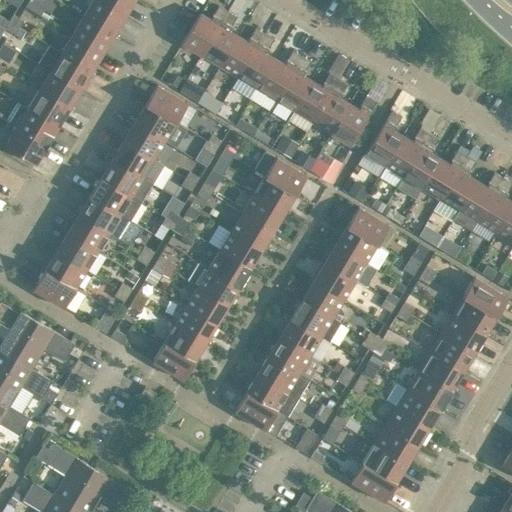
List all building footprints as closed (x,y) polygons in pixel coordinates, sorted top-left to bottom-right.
[(29,0),(26,5),(37,12),(42,0),(29,0)] [(92,0),(84,15),(115,34),(126,15),(100,0),(92,0)] [(100,0),(126,15),(134,0),(100,0)] [(201,12),(182,43),(202,54),(228,11),(219,5),(213,14),(213,13),(210,18),(201,12)] [(232,25),(238,16),(228,11),(202,54),(220,66),(239,35),(230,30),(233,25),(232,25)] [(10,20),(0,14),(0,24),(6,28),(10,20)] [(14,14),(10,20),(25,30),(29,23),(14,14)] [(73,33),(103,52),(115,34),(84,15),(73,33)] [(10,20),(6,28),(2,34),(7,37),(11,31),(16,34),(21,37),(25,30),(10,20)] [(250,36),(247,40),(239,35),(220,66),(239,77),(265,33),(256,27),(250,36)] [(61,52),(92,71),(103,52),(73,33),(61,52)] [(269,48),(275,39),(265,33),(239,77),(257,88),(275,58),(267,52),(270,48),(269,48)] [(0,56),(9,62),(16,50),(4,42),(0,48),(0,56)] [(40,64),(50,71),(81,89),(92,71),(61,52),(52,46),(40,64)] [(287,58),(284,63),(275,58),(257,88),(276,99),(302,55),(292,50),(287,58)] [(306,70),(312,61),(302,55),(276,99),(294,110),(313,80),(304,75),(307,70),(306,70)] [(39,89),(70,108),(81,89),(50,71),(39,89)] [(172,72),(168,80),(178,86),(183,77),(172,72)] [(324,81),(321,85),(313,80),(294,110),(289,118),(308,129),(313,122),(339,78),(330,72),(324,81)] [(343,92),(348,83),(339,78),(313,122),(331,133),(349,102),(341,97),(343,92)] [(188,103),(157,84),(146,103),(177,122),(188,103)] [(28,107),(59,126),(70,108),(39,89),(28,107)] [(361,103),(358,108),(349,102),(331,133),(350,144),(377,101),(367,94),(361,103)] [(7,120),(17,126),(47,145),(59,126),(28,107),(18,101),(7,120)] [(223,102),(217,113),(236,123),(242,113),(223,102)] [(135,122),(165,140),(176,147),(187,128),(177,122),(146,103),(135,122)] [(402,116),(392,110),(366,154),(385,165),(403,135),(395,130),(397,125),(402,116)] [(165,140),(135,122),(124,140),(154,159),(165,140)] [(5,145),(36,164),(47,145),(17,126),(5,145)] [(403,135),(385,165),(381,172),(399,183),(430,133),(420,127),(415,136),(415,135),(412,140),(403,135)] [(264,133),(257,129),(254,135),(261,139),(264,133)] [(434,147),(439,138),(430,133),(399,183),(397,187),(416,198),(422,188),(440,157),(432,152),(434,147)] [(222,140),(212,134),(208,141),(218,147),(222,140)] [(283,134),(275,147),(291,157),(300,143),(283,134)] [(163,164),(154,159),(124,140),(112,159),(143,177),(152,182),(163,164)] [(204,147),(214,154),(218,147),(208,141),(204,147)] [(238,150),(227,143),(223,150),(234,156),(238,150)] [(303,149),(296,160),(309,168),(316,157),(303,149)] [(452,158),(449,162),(440,157),(422,188),(440,199),(467,155),(457,149),(452,158)] [(219,157),(230,163),(234,156),(223,150),(219,157)] [(266,150),(255,169),(265,175),(296,194),(307,175),(266,150)] [(342,163),(329,155),(324,162),(316,157),(309,168),(331,181),(342,163)] [(471,170),(476,161),(467,155),(440,199),(459,210),(477,180),(469,174),(471,170)] [(143,177),(112,159),(101,177),(132,196),(143,177)] [(200,177),(190,171),(186,178),(196,184),(200,177)] [(489,180),(486,185),(477,180),(459,210),(454,219),(472,230),(477,221),(504,177),(494,172),(489,180)] [(296,194),(265,175),(254,194),(285,212),(296,194)] [(131,220),(142,202),(132,196),(101,177),(90,195),(129,219),(131,220)] [(508,192),(511,185),(511,182),(504,177),(477,221),(496,232),(511,205),(511,200),(506,197),(508,192)] [(182,184),(192,191),(196,184),(186,178),(182,184)] [(215,187),(205,180),(201,187),(211,193),(215,187)] [(359,184),(353,195),(363,201),(369,190),(359,184)] [(197,194),(207,200),(211,193),(201,187),(197,194)] [(285,212),(254,194),(243,212),(273,231),(285,212)] [(129,219),(90,195),(79,214),(110,233),(118,238),(129,219)] [(376,197),(371,205),(381,211),(386,203),(376,197)] [(386,203),(381,211),(390,217),(395,209),(386,203)] [(511,205),(496,232),(511,242),(511,205)] [(385,248),(397,229),(359,206),(347,225),(385,248)] [(170,210),(166,216),(176,222),(180,216),(170,210)] [(273,231),(243,212),(231,231),(262,249),(273,231)] [(110,233),(79,214),(68,232),(98,251),(110,233)] [(166,216),(162,223),(172,229),(176,222),(166,216)] [(180,216),(176,222),(186,229),(190,222),(180,216)] [(172,229),(182,235),(186,229),(176,222),(172,229)] [(425,224),(419,235),(426,239),(432,228),(425,224)] [(389,251),(385,248),(347,225),(336,243),(378,269),(389,251)] [(187,229),(181,239),(191,245),(197,235),(187,229)] [(262,249),(231,231),(220,249),(251,268),(262,249)] [(98,251),(68,232),(56,251),(87,269),(98,251)] [(325,262),(356,280),(367,287),(378,269),(336,243),(325,262)] [(155,251),(145,245),(141,252),(151,258),(155,251)] [(251,268),(220,249),(209,268),(240,286),(251,268)] [(87,269),(56,251),(45,269),(76,288),(87,269)] [(137,258),(147,264),(151,258),(141,252),(137,258)] [(171,260),(160,254),(156,261),(167,267),(171,260)] [(422,261),(412,255),(408,262),(418,268),(422,261)] [(152,268),(163,274),(167,267),(156,261),(152,268)] [(240,286),(209,268),(200,262),(189,281),(198,286),(229,305),(240,286)] [(356,280),(325,262),(314,280),(344,299),(356,280)] [(404,268),(414,275),(418,268),(408,262),(404,268)] [(437,270),(427,264),(423,271),(433,277),(437,270)] [(487,264),(482,273),(492,279),(498,271),(487,264)] [(34,288),(65,307),(76,288),(45,269),(34,288)] [(129,269),(125,276),(135,283),(139,276),(129,269)] [(419,278),(429,284),(433,277),(423,271),(419,278)] [(498,271),(492,279),(502,286),(508,277),(498,271)] [(508,296),(475,276),(463,295),(497,316),(508,296)] [(344,299),(314,280),(302,299),(333,317),(344,299)] [(133,288),(123,282),(119,288),(129,295),(133,288)] [(229,305),(198,286),(187,304),(218,323),(229,305)] [(115,295),(125,301),(129,295),(119,288),(115,295)] [(148,297),(138,291),(134,298),(144,304),(148,297)] [(400,298),(389,292),(385,298),(396,305),(400,298)] [(452,314),(486,334),(497,316),(463,295),(452,314)] [(38,320),(0,298),(0,297),(0,334),(4,337),(0,344),(0,349),(15,358),(38,320)] [(130,305),(140,311),(144,304),(134,298),(130,305)] [(381,305),(392,311),(396,305),(385,298),(381,305)] [(342,323),(333,317),(302,299),(291,317),(322,336),(331,341),(342,323)] [(415,307),(405,301),(401,308),(411,314),(415,307)] [(218,323),(187,304),(176,323),(206,342),(218,323)] [(397,314),(407,321),(411,314),(401,308),(397,314)] [(441,332),(475,352),(486,334),(452,314),(441,332)] [(322,336),(291,317),(280,336),(311,354),(322,336)] [(96,326),(106,332),(110,325),(100,319),(96,326)] [(32,368),(44,348),(64,361),(75,343),(38,320),(15,358),(32,368)] [(206,342),(176,323),(164,341),(195,360),(206,342)] [(126,335),(116,328),(111,335),(122,342),(126,335)] [(370,330),(366,337),(376,343),(380,337),(370,330)] [(430,351),(463,371),(475,352),(441,332),(430,351)] [(311,354),(280,336),(269,354),(311,380),(322,361),(311,354)] [(362,344),(358,342),(351,354),(361,360),(368,348),(372,350),(376,343),(366,337),(362,344)] [(376,343),(386,349),(390,343),(380,337),(376,343)] [(153,360),(184,379),(195,360),(164,341),(153,360)] [(372,350),(382,356),(386,349),(376,343),(372,350)] [(0,382),(15,358),(0,349),(0,382)] [(394,355),(386,349),(382,356),(390,361),(394,355)] [(418,369),(452,389),(463,371),(430,351),(418,369)] [(311,380),(269,354),(258,373),(300,398),(311,380)] [(53,380),(32,368),(15,358),(0,382),(0,399),(9,405),(10,405),(21,385),(42,398),(53,380)] [(368,364),(363,372),(373,378),(377,370),(368,364)] [(355,372),(345,366),(341,372),(351,379),(355,372)] [(332,367),(326,376),(335,381),(340,372),(332,367)] [(407,387),(441,408),(452,389),(418,369),(407,387)] [(337,379),(347,385),(351,379),(341,372),(337,379)] [(300,398),(258,373),(247,391),(289,417),(300,398)] [(370,381),(360,375),(356,382),(366,388),(370,381)] [(352,388),(362,395),(366,388),(356,382),(352,388)] [(138,398),(149,405),(157,393),(146,386),(138,398)] [(396,406),(430,426),(441,408),(407,387),(396,406)] [(235,410),(277,436),(289,417),(247,391),(235,410)] [(30,417),(10,405),(9,405),(0,399),(0,422),(20,435),(30,417)] [(333,409),(322,403),(318,409),(328,415),(333,409)] [(385,424),(419,445),(430,426),(396,406),(385,424)] [(314,416),(324,422),(328,415),(318,409),(314,416)] [(348,418),(338,412),(334,419),(344,425),(348,418)] [(330,425),(340,432),(344,425),(334,419),(330,425)] [(419,445),(385,424),(374,443),(408,463),(419,445)] [(28,428),(23,436),(29,440),(34,432),(28,428)] [(300,440),(296,447),(306,453),(310,446),(300,440)] [(408,463),(374,443),(363,461),(396,482),(408,463)] [(66,474),(54,494),(71,505),(94,467),(56,444),(52,450),(43,445),(36,456),(66,474)] [(325,456),(315,449),(311,456),(321,462),(325,456)] [(511,449),(503,464),(511,469),(511,449)] [(396,482),(363,461),(351,480),(385,501),(396,482)] [(89,511),(100,495),(120,507),(131,489),(94,467),(71,505),(82,511),(89,511)] [(54,494),(33,481),(23,499),(43,511),(42,511),(66,511),(71,505),(54,494)] [(315,511),(354,511),(317,490),(313,496),(304,491),(297,501),(315,511)]
